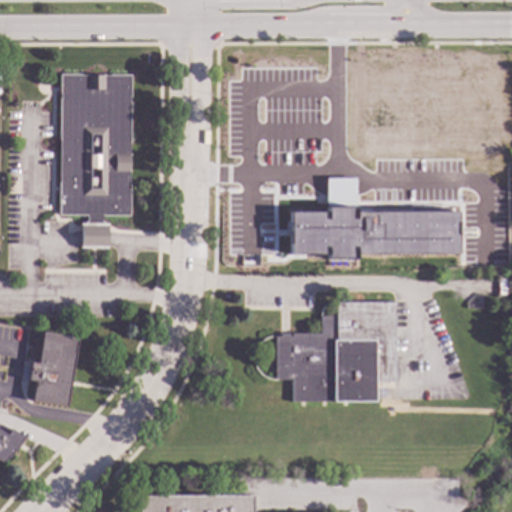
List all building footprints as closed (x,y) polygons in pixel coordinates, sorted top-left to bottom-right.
[(497,131),(369,131),(369,74),(497,73),(497,131)] [(127,215),(99,215),(99,221),(100,221),(100,224),(105,224),(105,241),(105,248),(78,248),(78,241),(79,223),(84,223),(84,222),(85,222),(85,215),(57,215),(58,74),(129,75),(127,215)] [(505,294),(497,295),(497,279),(504,279),(505,294)] [(393,382),(373,382),(374,402),(290,402),(290,383),(273,383),(273,334),(315,333),(315,316),(334,316),(334,303),(393,302),(393,382)] [(75,337),(64,406),(30,401),(33,381),(25,380),(28,363),(35,364),(40,332),(75,337)] [(0,431),(6,435),(10,429),(23,438),(14,451),(13,450),(8,458),(7,457),(2,464),(0,462),(0,431)] [(251,511),(137,511),(137,496),(251,496),(251,511)]
